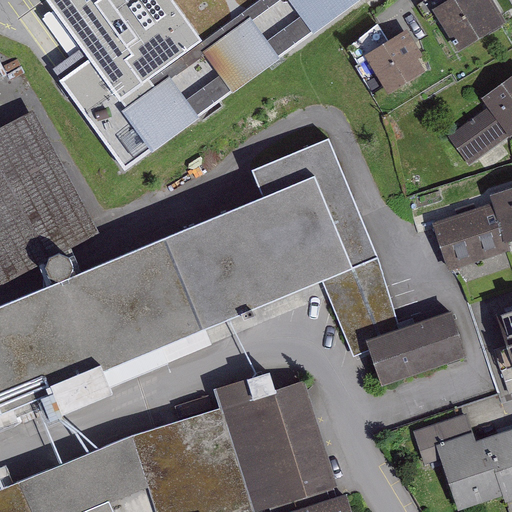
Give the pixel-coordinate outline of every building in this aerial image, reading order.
[(49,0),(90,55),(61,76),(125,164),(351,0),(49,0)] [(426,21),(436,15),(458,51),(508,20),(495,0),(422,0),(416,4),(426,21)] [(358,63),(368,58),(388,92),(426,69),(419,56),(423,54),(407,27),(387,38),(377,22),(348,45),(358,63)] [(449,135),(469,164),(511,132),(511,73),(481,96),(489,107),(449,135)] [(0,291),(4,299),(60,275),(58,271),(50,268),(45,257),(50,246),(60,243),(71,247),(73,258),(70,267),(71,271),(112,253),(33,106),(0,123),(0,291)] [(4,299),(0,300),(0,428),(22,420),(23,423),(50,412),(51,415),(116,391),(113,385),(212,344),(205,327),(322,279),(354,356),(371,349),(382,383),(468,353),(452,307),(400,325),(378,255),(330,134),(252,164),(261,191),(112,253),(71,271),(60,275),(4,299)] [(432,220),(448,270),(510,249),(507,240),(511,237),(511,184),(489,192),(492,200),(432,220)] [(58,271),(60,275),(71,271),(70,267),(73,258),(71,247),(60,243),(50,246),(45,257),(50,268),(58,271)] [(511,304),(497,310),(508,344),(494,348),(509,394),(511,392),(511,304)] [(221,405),(253,511),(270,506),(271,511),(279,511),(336,494),(334,486),(339,485),(305,378),(276,385),(271,367),(214,386),(221,405)] [(131,438),(0,492),(0,511),(114,511),(111,503),(149,488),(156,511),(252,511),(253,511),(221,405),(213,407),(209,395),(174,406),(177,418),(131,438)] [(505,500),(511,497),(511,426),(477,439),(467,413),(414,431),(425,464),(442,458),(458,508),(503,493),(505,500)] [(279,511),(352,511),(346,491),(336,494),(279,511)]
